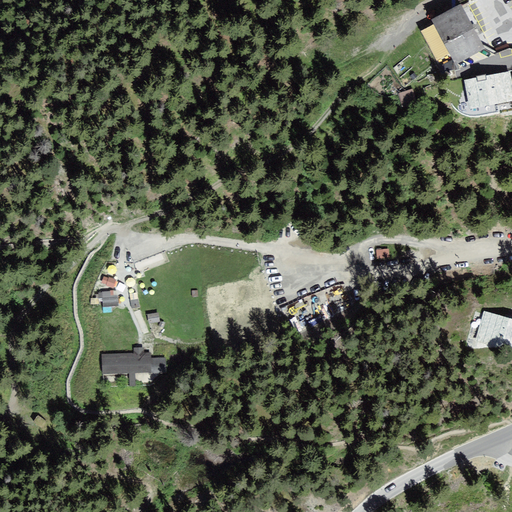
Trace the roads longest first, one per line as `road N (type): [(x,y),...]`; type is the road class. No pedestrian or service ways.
road 1 (track): [(441,0),(408,23),(292,145),(173,207),(107,229)]
road 2 (track): [(11,417),(12,336),(23,312),(107,229)]
road 3 (unclassified): [(363,511),(418,473),(494,438)]
